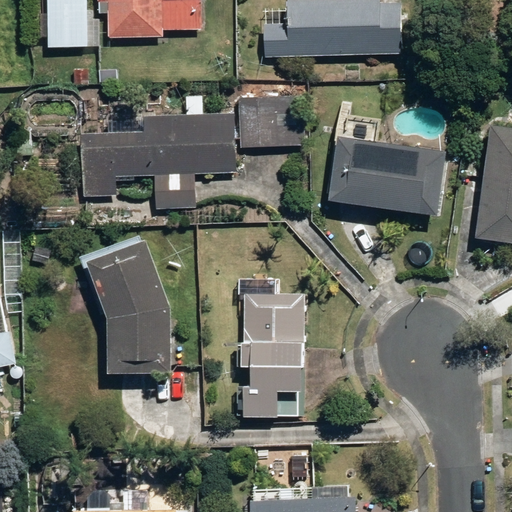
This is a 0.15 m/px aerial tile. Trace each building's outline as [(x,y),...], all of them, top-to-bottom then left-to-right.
[(102,0),(102,13),(111,13),(112,38),(166,36),(166,30),(205,29),(203,0),(102,0)] [(268,24),(269,57),(407,53),(405,2),(384,3),(384,0),(291,0),(292,24),(268,24)] [(149,130),(85,132),(87,197),(119,196),(118,177),(159,176),(160,209),(199,208),(198,174),(240,173),(238,112),(148,115),(149,130)] [(511,125),(496,123),(480,237),(511,241),(511,125)] [(344,135),(334,199),(443,215),(452,151),(344,135)] [(151,238),(92,261),(114,318),(114,373),(176,372),(177,306),(151,238)] [(71,279),(70,314),(97,315),(98,280),(71,279)] [(300,417),(301,389),(305,389),(309,290),(287,290),(249,288),(246,368),(258,368),(257,387),(242,387),(240,414),(300,417)] [(0,388),(3,388),(0,374),(0,368),(21,364),(14,331),(10,332),(3,297),(0,297),(0,388)] [(361,511),(361,495),(257,499),(257,511),(361,511)]
